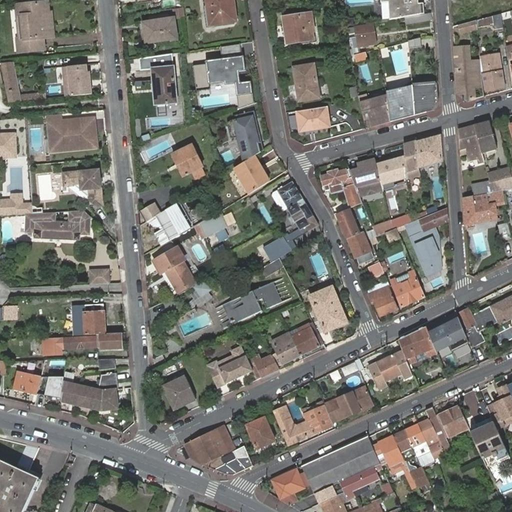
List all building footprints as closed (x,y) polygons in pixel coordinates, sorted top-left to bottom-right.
[(47,0),(43,0),(22,2),(23,13),(18,13),(20,27),(24,26),(25,36),(21,37),(19,37),(19,49),(44,47),(43,35),(54,34),(53,22),(50,22),(47,0)] [(234,0),(208,0),(212,25),(234,22),(232,7),(235,6),(234,0)] [(423,0),(382,0),(383,3),(389,3),(392,19),(425,13),(423,0)] [(501,0),(496,2),(499,13),(511,9),(511,6),(510,0),(501,0)] [(285,25),(289,42),(307,39),(305,22),(312,21),(311,12),(281,17),(282,25),(285,25)] [(433,12),(406,18),(407,25),(433,20),(433,12)] [(495,30),(504,28),(502,15),(484,19),(485,27),(494,23),(495,30)] [(174,20),(145,24),(147,44),(177,39),(174,20)] [(462,35),(478,30),(477,20),(460,25),(462,35)] [(373,25),(356,28),(359,47),(376,44),(373,25)] [(240,43),(218,46),(220,56),(201,59),(201,63),(192,65),(196,89),(207,88),(207,85),(234,81),(238,108),(254,103),(252,80),(237,82),(236,71),(244,70),(240,43)] [(468,101),(475,99),(474,86),(482,85),(481,75),(480,60),(470,60),(469,46),(455,47),(456,71),(457,93),(468,101)] [(366,53),(354,54),(355,63),(368,61),(366,53)] [(498,54),(488,56),(489,63),(486,63),(487,70),(490,70),(491,74),(483,75),(486,92),(505,88),(498,54)] [(489,63),(488,56),(481,57),(483,75),(491,74),(490,70),(487,70),(486,63),(489,63)] [(21,94),(14,60),(0,61),(9,102),(43,98),(42,95),(39,95),(38,92),(21,94)] [(64,66),(67,96),(93,94),(91,70),(88,71),(88,64),(64,66)] [(298,83),(301,100),(320,97),(313,64),(291,69),(294,84),(298,83)] [(179,105),(175,70),(154,73),(158,108),(179,105)] [(414,84),(413,79),(399,80),(400,93),(414,92),(414,84)] [(414,92),(417,114),(434,109),(439,102),(437,82),(414,84),(414,92)] [(390,122),(409,117),(407,106),(405,106),(404,102),(400,103),(398,97),(389,100),(388,96),(385,96),(386,99),(387,109),(390,122)] [(370,127),(390,122),(387,109),(386,99),(371,102),(370,97),(360,100),(365,129),(370,127)] [(330,126),(327,106),(297,111),(300,132),(330,126)] [(255,154),(260,151),(256,144),(260,142),(259,139),(262,139),(256,109),(240,112),(241,118),(228,121),(232,136),(239,135),(245,160),(255,154)] [(63,122),(62,114),(48,115),(68,149),(89,147),(89,141),(95,141),(94,133),(96,133),(95,119),(63,122)] [(68,149),(48,115),(47,115),(49,131),(51,131),(51,135),(49,137),(50,145),(58,144),(58,150),(68,149)] [(459,129),(460,150),(468,148),(475,146),(478,154),(480,162),(485,160),(482,150),(474,125),(459,129)] [(0,133),(0,156),(16,156),(14,132),(0,133)] [(419,169),(443,162),(441,135),(439,134),(416,141),(419,169)] [(412,171),(419,169),(416,141),(404,144),(407,175),(413,173),(412,171)] [(192,144),(174,153),(183,171),(188,168),(190,167),(194,174),(204,168),(200,162),(202,161),(192,144)] [(394,182),(407,178),(407,175),(404,144),(396,146),(397,154),(381,158),(386,174),(392,173),(394,182)] [(470,156),(478,154),(475,146),(468,148),(470,156)] [(249,192),(255,188),(271,180),(255,154),(245,160),(235,166),(249,192)] [(382,190),(378,172),(374,160),(358,164),(360,169),(348,172),(354,197),(373,193),(382,190)] [(492,182),(495,192),(505,190),(511,189),(511,172),(510,167),(489,173),(492,182)] [(97,168),(80,170),(100,204),(103,204),(101,184),(100,177),(100,170),(97,168)] [(100,204),(80,170),(63,171),(64,183),(67,186),(76,185),(82,184),(88,188),(89,195),(89,200),(95,205),(100,204)] [(345,188),(350,208),(356,206),(354,197),(347,170),(338,173),(337,170),(328,172),(329,175),(321,177),(325,191),(330,190),(331,193),(343,191),(343,188),(345,188)] [(392,173),(386,174),(388,183),(394,182),(392,173)] [(319,225),(292,182),(275,192),(274,195),(282,210),(285,210),(288,208),(301,228),(303,227),(305,229),(308,227),(310,230),(319,225)] [(473,185),(474,196),(495,192),(492,182),(473,185)] [(76,185),(89,195),(88,188),(82,184),(76,185)] [(474,196),(464,197),(466,225),(498,219),(495,204),(506,201),(505,190),(495,192),(474,196)] [(8,214),(25,213),(33,213),(32,205),(22,205),(22,199),(11,200),(0,200),(0,215),(2,215),(8,214)] [(155,202),(140,211),(146,221),(158,213),(161,211),(155,202)] [(158,239),(160,244),(169,238),(172,237),(180,232),(191,226),(176,202),(161,211),(158,213),(155,215),(146,221),(148,225),(155,226),(157,229),(158,228),(161,233),(159,234),(158,239)] [(35,203),(32,204),(32,205),(33,213),(34,213),(43,212),(42,206),(38,206),(38,205),(35,203)] [(349,208),(336,214),(352,259),(355,258),(359,257),(362,263),(371,260),(362,234),(359,235),(349,208)] [(435,228),(448,223),(447,208),(428,216),(412,223),(410,224),(406,226),(415,247),(417,247),(427,270),(432,269),(435,268),(435,267),(440,265),(435,255),(438,253),(433,240),(438,237),(435,228)] [(218,210),(201,220),(207,237),(227,225),(218,210)] [(90,234),(90,213),(89,211),(68,211),(68,219),(56,219),(55,212),(43,212),(34,213),(33,213),(25,213),(24,233),(34,233),(34,239),(80,240),(80,234),(90,234)] [(292,251),(288,243),(284,236),(283,237),(265,248),(273,262),(292,251)] [(438,237),(433,240),(438,253),(435,255),(440,265),(435,267),(435,268),(432,269),(427,270),(417,247),(415,247),(427,276),(441,270),(438,237)] [(192,252),(185,241),(157,257),(163,269),(174,263),(177,269),(174,271),(182,286),(199,276),(186,256),(192,252)] [(3,245),(0,247),(0,251),(2,254),(6,254),(8,251),(8,248),(6,245),(3,245)] [(281,258),(263,269),(267,276),(285,266),(281,258)] [(384,274),(379,264),(369,268),(373,278),(384,274)] [(91,285),(111,283),(110,269),(90,270),(91,285)] [(398,285),(396,280),(391,282),(401,307),(424,297),(414,272),(408,274),(411,280),(398,285)] [(408,274),(396,280),(398,285),(411,280),(408,274)] [(193,287),(201,298),(212,290),(204,279),(193,287)] [(234,318),(236,323),(265,310),(264,307),(268,306),(270,308),(283,303),(274,283),(227,303),(234,318)] [(389,286),(369,295),(374,306),(377,305),(381,315),(396,309),(389,293),(391,291),(389,286)] [(310,301),(327,335),(347,325),(330,291),(310,301)] [(511,295),(472,315),(468,308),(460,312),(467,328),(475,324),(478,332),(498,322),(500,325),(511,318),(511,295)] [(20,317),(19,304),(4,305),(5,318),(20,317)] [(84,305),(87,334),(97,333),(101,333),(105,333),(104,304),(84,305)] [(226,327),(236,323),(234,318),(224,322),(226,327)] [(469,342),(464,330),(459,319),(429,333),(437,351),(450,344),(453,350),(469,342)] [(300,356),(324,344),(313,322),(298,329),(300,333),(292,337),(300,356)] [(483,343),(478,332),(475,324),(467,328),(464,330),(469,342),(472,348),(483,343)] [(437,351),(426,326),(399,339),(403,350),(407,359),(412,356),(415,361),(437,351)] [(123,334),(122,332),(105,333),(101,333),(101,335),(64,337),(65,344),(61,344),(62,348),(102,345),(102,347),(123,347),(123,334)] [(277,367),(300,356),(292,337),(290,332),(285,334),(287,339),(277,344),(275,340),(272,342),(277,353),(272,355),(277,367)] [(287,339),(285,334),(275,340),(277,344),(287,339)] [(251,365),(242,345),(231,350),(233,355),(217,363),(216,361),(206,366),(215,385),(224,381),(225,383),(253,370),(251,365)] [(413,374),(407,359),(403,350),(369,365),(380,388),(389,384),(388,382),(403,375),(405,378),(413,374)] [(257,379),(279,369),(277,367),(272,355),(271,352),(268,354),(269,356),(262,360),(259,355),(253,358),(255,363),(251,365),(253,370),(257,379)] [(163,355),(153,359),(156,365),(165,361),(163,355)] [(116,358),(101,358),(102,368),(117,366),(116,358)] [(81,384),(76,403),(103,409),(119,408),(117,389),(120,389),(118,372),(104,373),(99,388),(81,384)] [(48,379),(18,373),(15,389),(37,394),(38,390),(45,391),(48,379)] [(186,375),(164,385),(175,408),(196,398),(186,375)] [(61,400),(76,403),(81,384),(64,380),(61,400)] [(506,428),(511,425),(511,394),(508,385),(498,389),(501,395),(498,396),(500,401),(488,407),(492,417),(495,422),(502,419),(506,428)] [(333,422),(374,405),(366,387),(325,404),(333,422)] [(471,423),(484,418),(475,396),(463,401),(471,423)] [(283,408),(273,412),(287,444),(332,425),(323,402),(303,410),(309,423),(296,429),(292,428),(283,408)] [(285,406),(283,408),(292,428),(296,429),(309,423),(308,421),(296,426),(293,425),(285,406)] [(469,427),(460,406),(441,414),(451,436),(469,427)] [(434,459),(435,462),(439,460),(438,457),(452,450),(433,407),(426,410),(430,419),(419,424),(434,459)] [(265,417),(247,425),(256,448),(275,440),(265,417)] [(492,417),(469,427),(483,459),(493,454),(495,457),(497,456),(499,460),(507,457),(507,459),(511,458),(495,422),(492,417)] [(418,456),(422,465),(434,459),(419,424),(407,430),(418,456)] [(202,463),(215,469),(237,459),(236,455),(222,462),(217,452),(226,447),(234,444),(225,425),(220,428),(186,445),(191,454),(201,461),(202,463)] [(418,456),(407,430),(393,436),(405,462),(418,456)] [(369,436),(328,454),(340,483),(346,480),(381,464),(373,445),(369,436)] [(373,445),(381,464),(381,465),(388,462),(393,473),(403,469),(417,500),(421,498),(416,488),(410,472),(405,462),(393,436),(373,445)] [(228,474),(234,474),(253,465),(245,445),(234,450),(236,455),(237,459),(215,469),(228,474)] [(302,466),(315,495),(316,495),(331,488),(340,483),(328,454),(302,466)] [(0,459),(0,511),(24,511),(40,478),(34,475),(28,472),(0,459)] [(380,479),(379,477),(385,474),(381,465),(381,464),(346,480),(355,499),(362,496),(359,489),(375,481),(380,479)] [(430,482),(423,466),(410,472),(416,488),(430,482)] [(298,468),(272,479),(280,499),(281,499),(285,497),(288,503),(288,504),(289,504),(298,500),(307,496),(304,489),(306,488),(298,468)] [(460,482),(466,479),(461,470),(455,472),(460,482)] [(385,493),(393,492),(391,482),(383,483),(385,493)] [(335,498),(331,488),(316,495),(320,504),(335,498)] [(511,494),(502,499),(505,506),(511,503),(511,494)] [(320,504),(324,511),(347,511),(340,495),(335,498),(320,504)] [(371,511),(374,511),(370,503),(350,511),(371,511)]
